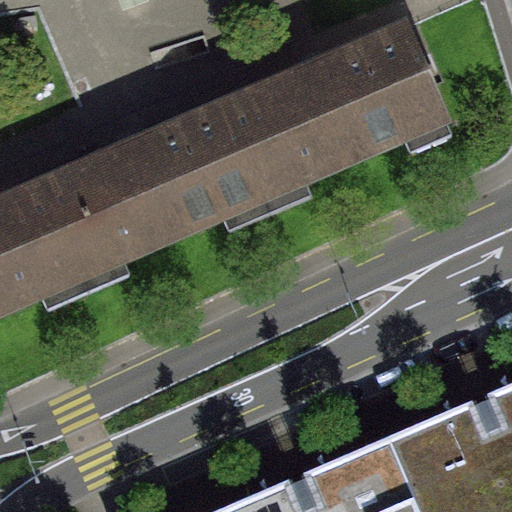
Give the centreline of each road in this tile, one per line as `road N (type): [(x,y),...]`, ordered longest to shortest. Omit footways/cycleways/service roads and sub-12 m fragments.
road 1 (secondary): [(25,511),(98,466),(329,362),(428,280)]
road 2 (secondary): [(428,280),(310,309),(75,413),(0,437)]
